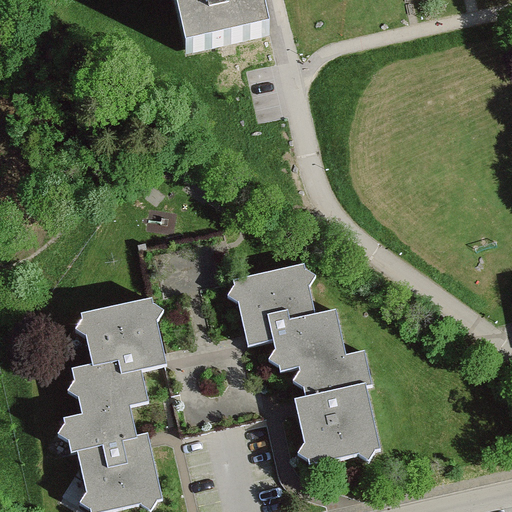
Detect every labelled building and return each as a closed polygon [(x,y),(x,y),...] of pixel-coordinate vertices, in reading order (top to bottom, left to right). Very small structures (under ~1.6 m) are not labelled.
[(265,0),(174,0),(191,74),(278,55),(265,0)] [(233,292),(249,356),(289,346),(303,400),(372,383),(364,350),(345,354),(334,309),(314,314),(304,274),(233,292)] [(165,363),(151,298),(82,314),(97,378),(140,368),(165,363)] [(148,402),(140,368),(97,378),(76,383),(83,413),(71,416),(81,462),(140,449),(130,405),(148,402)] [(381,454),(366,387),(296,402),(311,469),(381,454)] [(143,511),(163,508),(149,447),(140,449),(81,462),(92,511),(143,511)]
